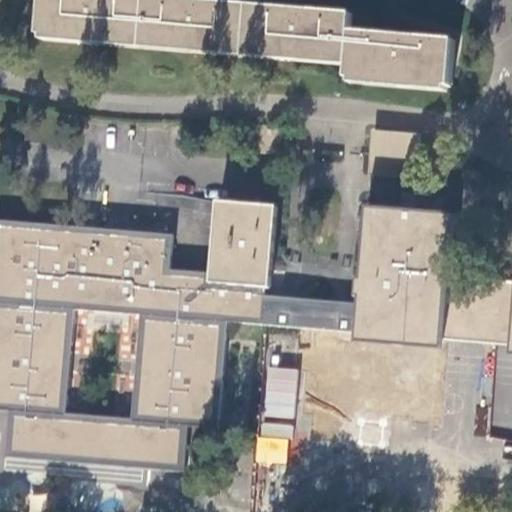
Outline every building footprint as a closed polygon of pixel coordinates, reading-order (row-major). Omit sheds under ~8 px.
[(251,5),(189,0),(44,0),(41,33),(248,51),(251,5)] [(456,40),(352,31),(353,14),(251,5),(248,51),(350,61),(349,78),(452,86),(456,40)] [(256,148),(283,151),(284,124),(258,121),(256,148)] [(377,130),(376,152),(398,154),(400,133),(377,130)] [(398,154),(376,152),(374,173),(422,177),(425,135),(400,133),(398,154)] [(409,191),(410,211),(421,212),(423,194),(409,191)] [(366,277),(360,276),(358,295),(364,295),(363,302),(286,294),(216,289),(217,273),(173,270),(176,236),(0,220),(0,409),(12,411),(9,455),(186,470),(190,424),(222,427),(230,318),(360,329),(360,332),(451,346),(457,343),(511,347),(511,281),(453,273),(458,215),(445,214),(445,197),(423,194),(421,212),(410,211),(372,207),(366,277)] [(221,201),(217,273),(216,289),(286,294),(292,205),(221,201)] [(257,464),(288,467),(298,369),(266,366),(257,464)] [(31,494),(29,511),(31,511),(45,511),(47,495),(31,494)]
